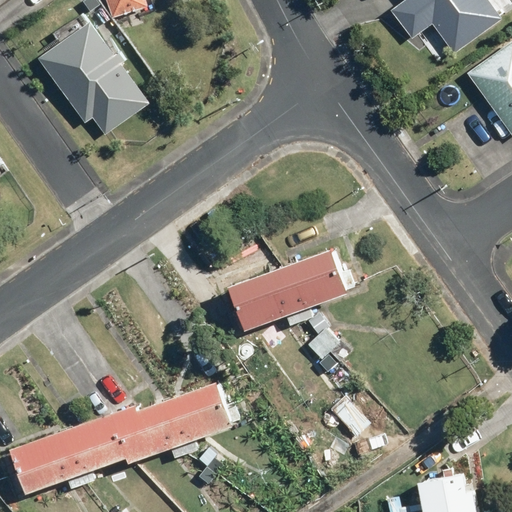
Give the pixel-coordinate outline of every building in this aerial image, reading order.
[(112,0),(117,16),(151,5),(149,0),(112,0)] [(459,52),(511,11),(511,0),(407,0),(397,8),(420,38),(437,25),(459,52)] [(157,102),(99,15),(94,19),(87,9),(57,29),(64,39),(45,52),(92,122),(100,116),(110,132),(157,102)] [(511,41),(472,70),(511,125),(511,41)] [(0,168),(13,160),(0,141),(0,168)] [(340,238),(238,275),(254,320),(356,283),(340,238)] [(345,336),(332,322),(310,344),(323,358),(345,336)] [(144,394),(15,440),(31,484),(131,448),(134,455),(242,417),(226,372),(146,400),(144,394)] [(349,392),(326,414),(353,441),(375,419),(349,392)] [(236,457),(220,444),(195,476),(211,489),(236,457)] [(483,511),(474,462),(423,472),(431,511),(483,511)]
